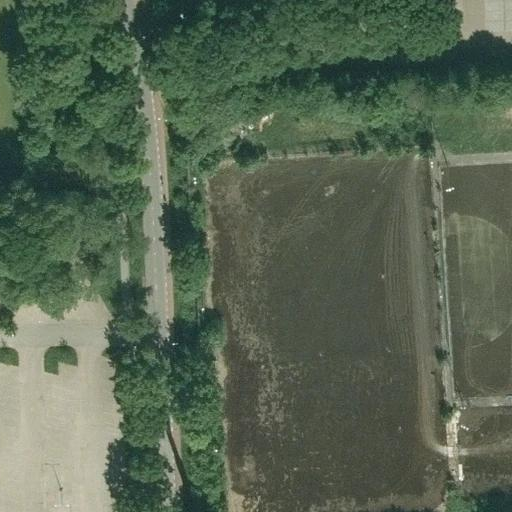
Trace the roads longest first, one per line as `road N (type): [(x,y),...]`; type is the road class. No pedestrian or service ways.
road 1 (unclassified): [(136,52),(511,38)]
road 2 (tertiary): [(159,331),(136,52)]
road 3 (tertiary): [(166,511),(159,331)]
